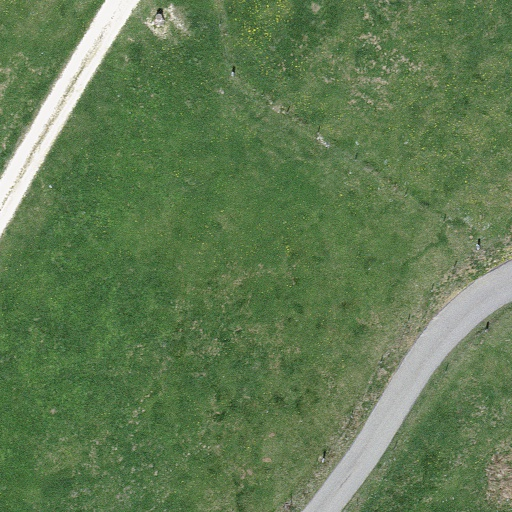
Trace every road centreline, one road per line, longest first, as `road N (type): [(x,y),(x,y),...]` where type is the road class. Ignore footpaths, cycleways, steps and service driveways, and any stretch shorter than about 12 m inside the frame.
road 1 (unclassified): [(315,511),(436,336),(463,307),(511,277)]
road 2 (track): [(123,0),(0,206)]
